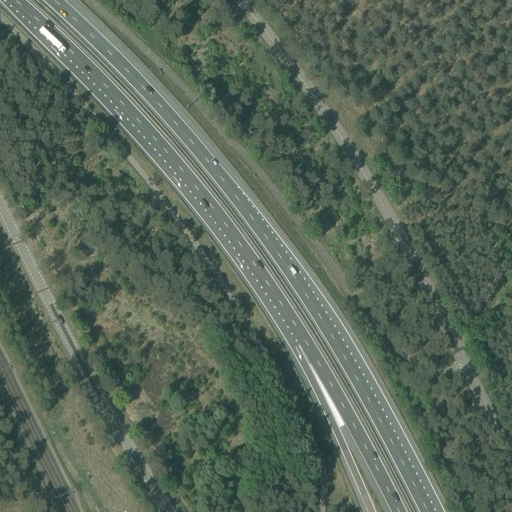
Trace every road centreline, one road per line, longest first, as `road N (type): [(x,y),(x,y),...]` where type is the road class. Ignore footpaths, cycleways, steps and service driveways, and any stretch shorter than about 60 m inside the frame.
road 1 (motorway): [(427,511),(331,334),(266,237),(140,82),(51,0)]
road 2 (unclassified): [(0,17),(108,134),(198,249),(314,440),(320,511)]
road 3 (tertiary): [(511,460),(346,146),(235,0)]
road 4 (motorway): [(15,0),(194,184),(305,341)]
road 5 (tertiary): [(168,511),(92,388),(0,206)]
road 6 (motorway): [(305,341),(398,511)]
road 7 (motorway): [(305,341),(372,511)]
